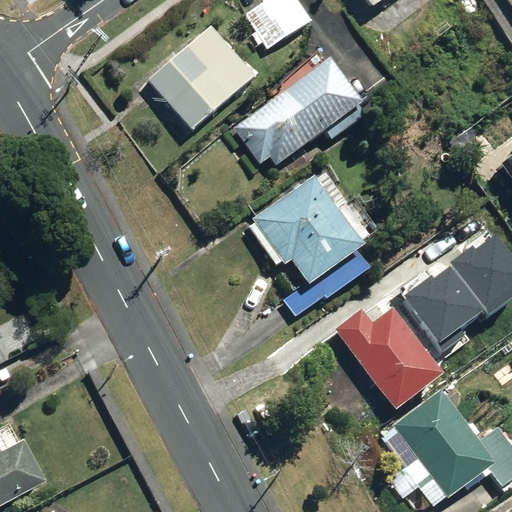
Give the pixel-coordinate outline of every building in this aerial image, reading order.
[(291,0),(272,0),(240,20),(261,55),(308,27),(291,0)] [(389,0),(353,0),(366,17),(389,0)] [(180,140),(250,82),(209,34),(179,59),(172,51),(149,71),(154,77),(138,90),(180,140)] [(364,121),(320,63),(230,131),(259,169),(263,166),(268,174),(319,135),(329,148),(364,121)] [(511,160),(492,173),(511,204),(511,160)] [(291,323),(365,276),(351,254),(362,247),(317,177),(240,227),(272,276),(283,268),(300,294),(281,307),(291,323)] [(358,316),(329,337),(389,418),(435,384),(384,316),(367,328),(358,316)] [(0,367),(12,361),(0,336),(0,367)] [(467,449),(432,396),(373,435),(399,474),(386,483),(401,504),(415,494),(426,511),(434,511),(486,477),(497,494),(511,483),(511,459),(493,431),(467,449)] [(0,511),(42,487),(6,426),(0,429),(0,511)]
